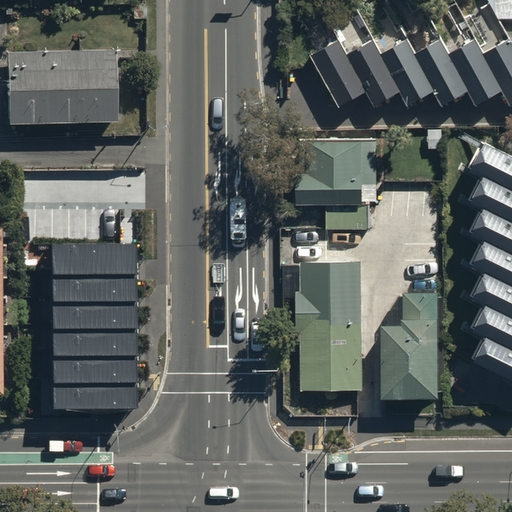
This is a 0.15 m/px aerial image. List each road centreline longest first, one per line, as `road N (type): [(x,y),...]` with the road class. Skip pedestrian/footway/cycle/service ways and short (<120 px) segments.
road 1 (primary): [(217,0),(215,382)]
road 2 (primary): [(214,492),(511,491)]
road 3 (primary): [(0,445),(133,441),(184,416),(215,382)]
road 4 (primary): [(0,493),(214,492)]
